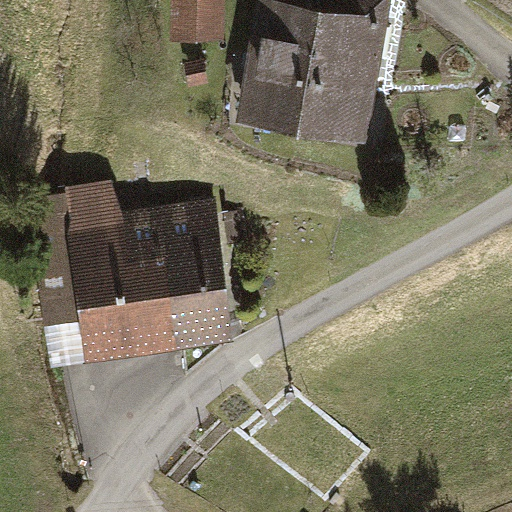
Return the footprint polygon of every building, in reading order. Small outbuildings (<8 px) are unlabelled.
[(223,0),(168,0),(169,32),(223,32),(223,0)] [(255,0),(237,110),(307,122),(327,0),(255,0)] [(387,0),(327,0),(307,122),(365,132),(387,0)] [(204,54),(183,57),(187,81),(207,78),(204,54)] [(70,362),(178,346),(164,255),(123,261),(115,210),(110,178),(59,185),(60,196),(23,202),(48,365),(70,362)] [(211,196),(115,210),(123,261),(164,255),(178,346),(232,337),(220,256),(211,196)]
